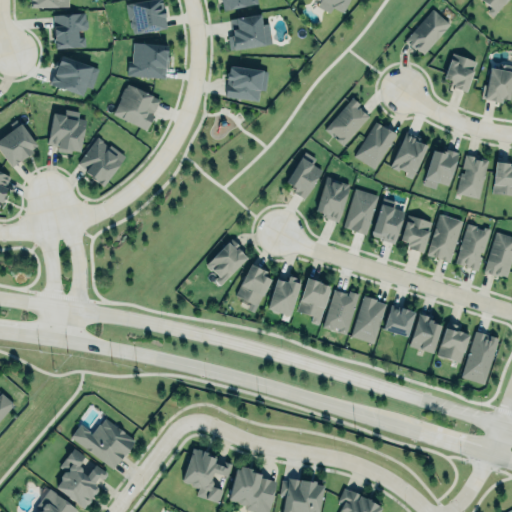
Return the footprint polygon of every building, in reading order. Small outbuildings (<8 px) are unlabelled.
[(126,3),(143,0),(161,0),(166,29),(136,34),(135,33),(133,34),(132,29),(131,27),(126,3)] [(257,0),(221,10),(218,0),(257,0)] [(319,0),(316,6),(329,12),(331,8),(342,14),(349,0),(319,0)] [(478,0),(493,14),(506,0),(478,0)] [(406,40),(432,9),(450,24),(424,55),(406,40)] [(53,15),(85,12),(85,17),(87,19),(88,23),(88,28),(85,30),(83,29),(78,30),(79,38),(85,37),(85,47),(55,49),(53,27),(54,27),(53,15)] [(235,19),(259,14),(261,25),(269,24),(273,45),(228,54),(226,41),(231,40),(229,30),(237,29),(235,19)] [(167,44),(131,42),(130,61),(126,61),(125,76),(165,78),(167,44)] [(452,53),(476,61),(464,93),(452,88),(453,85),(449,84),(450,82),(442,79),(452,53)] [(91,89),(97,68),(58,55),(49,85),(82,95),(84,86),(91,89)] [(227,60),(267,65),(264,88),(257,87),(256,98),(223,94),(227,60)] [(483,83),(486,84),(489,67),(499,69),(500,62),(511,64),(511,79),(508,99),(501,98),(501,102),(480,98),(483,83)] [(114,113),(127,84),(160,100),(147,129),(114,113)] [(368,115),(350,99),(323,128),(341,145),(368,115)] [(84,119),(77,118),(78,111),(63,109),(62,115),(51,113),(46,144),(56,146),(55,150),(79,153),(84,119)] [(375,121),(353,156),(373,168),(395,134),(375,121)] [(37,147),(20,123),(0,136),(0,152),(9,166),(37,147)] [(411,177),(426,143),(403,133),(389,167),(411,177)] [(123,157),(97,136),(75,164),(101,185),(123,157)] [(447,185),(457,152),(444,149),(443,153),(431,150),(421,184),(434,188),(436,182),(447,185)] [(304,151),(316,158),(312,164),(322,170),(303,199),(291,192),(293,189),(283,183),(304,151)] [(487,160),(464,154),(455,193),(478,198),(487,160)] [(494,162),(491,193),(511,194),(511,170),(511,167),(508,166),(509,164),(494,162)] [(0,167),(9,172),(3,184),(6,186),(0,198),(0,167)] [(315,212),(324,215),(323,218),(337,223),(349,185),(339,182),(340,179),(326,175),(315,212)] [(366,234),(378,194),(355,187),(343,227),(346,227),(350,228),(354,231),(359,233),(366,234)] [(404,210),(394,243),(382,239),(382,238),(371,234),(382,196),(395,200),(393,207),(404,210)] [(448,259),(460,218),(438,211),(425,252),(448,259)] [(407,242),(406,249),(423,252),(429,220),(404,215),(400,240),(407,242)] [(466,222),(487,228),(475,269),(454,263),(466,222)] [(494,229),(511,233),(511,248),(504,276),(482,270),(494,229)] [(231,238),(205,265),(205,268),(209,272),(207,274),(219,285),(244,259),(239,254),(243,250),(231,238)] [(234,295),(250,266),(265,273),(264,277),(270,281),(255,307),(245,302),(234,295)] [(275,278),(265,308),(288,315),(299,278),(287,275),(285,281),(275,278)] [(295,311),(306,278),(318,282),(318,283),(328,287),(327,290),(328,290),(318,324),(310,322),(312,317),(307,316),(295,311)] [(321,327),(345,333),(356,295),(332,288),(321,327)] [(361,291),(376,296),(375,299),(384,302),(371,343),(347,335),(361,291)] [(390,304),(414,311),(406,336),(382,329),(390,304)] [(438,324),(429,322),(430,316),(416,313),(408,347),(432,352),(438,324)] [(447,321),(435,355),(459,363),(468,336),(457,331),(459,325),(447,321)] [(460,377),(483,384),(496,337),(473,331),(460,377)] [(0,393),(1,392),(13,403),(0,418),(0,393)] [(70,435),(79,423),(90,432),(97,423),(99,424),(103,418),(132,440),(111,467),(70,435)] [(83,508),(97,488),(91,484),(96,476),(102,479),(106,473),(93,463),(86,473),(76,466),(84,455),(71,447),(58,467),(64,471),(53,487),(83,508)] [(180,482),(197,487),(194,496),(217,502),(222,483),(211,480),(213,473),(226,476),(230,464),(213,459),(215,454),(190,447),(180,482)] [(240,463),(238,467),(235,466),(226,497),(229,500),(233,501),(236,500),(238,503),(242,505),(243,509),(254,511),(266,511),(275,480),(270,480),(264,476),(258,476),(258,472),(248,470),(249,466),(240,463)] [(317,511),(322,483),(314,482),(314,479),(310,478),(310,479),(306,478),(298,478),(298,479),(293,477),(286,477),(286,480),(280,478),(277,494),(283,495),(280,511),(317,511)] [(77,508),(74,511),(32,511),(36,507),(33,505),(47,486),(77,508)] [(376,511),(380,504),(344,489),(334,511),(376,511)]
